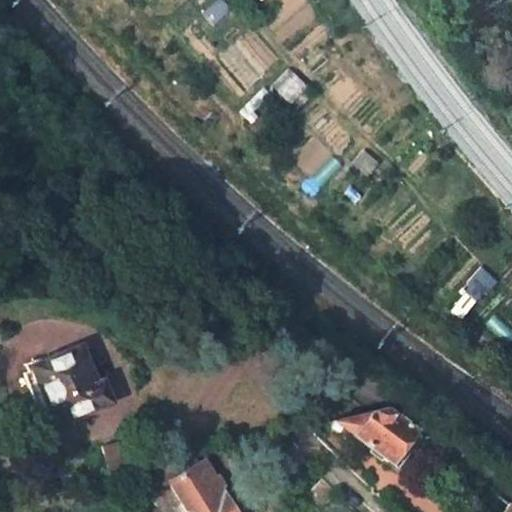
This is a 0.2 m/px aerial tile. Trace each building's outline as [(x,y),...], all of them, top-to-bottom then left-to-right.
[(79,350),(21,373),(44,428),(110,400),(94,363),(86,366),(79,350)] [(411,431),(383,410),(371,413),(331,422),(327,427),(335,432),(339,427),(387,462),(411,431)] [(395,468),(419,437),(411,431),(387,462),(395,468)] [(134,468),(126,439),(99,445),(107,475),(134,468)] [(180,501),(186,511),(232,511),(200,463),(191,468),(186,461),(158,468),(150,473),(160,488),(168,483),(180,501)] [(322,478),(302,496),(317,511),(318,511),(338,493),(322,478)] [(171,507),(174,511),(186,511),(180,501),(171,507)] [(500,511),(511,511),(511,506),(507,503),(500,511)]
